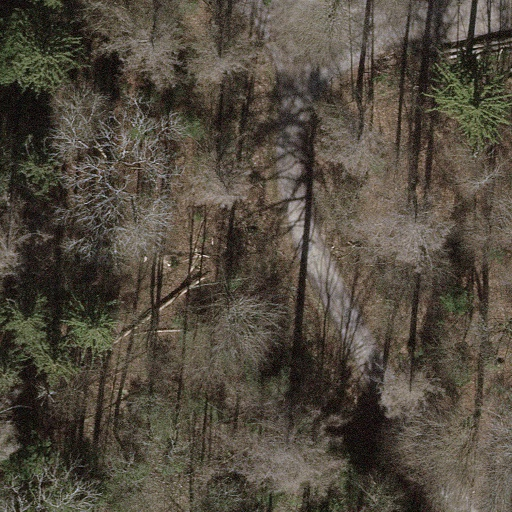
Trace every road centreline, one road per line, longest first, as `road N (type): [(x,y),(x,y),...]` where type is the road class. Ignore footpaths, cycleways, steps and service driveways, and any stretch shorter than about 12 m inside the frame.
road 1 (track): [(300,28),(285,201),(391,406),(468,511)]
road 2 (track): [(251,0),(300,28),(511,10)]
